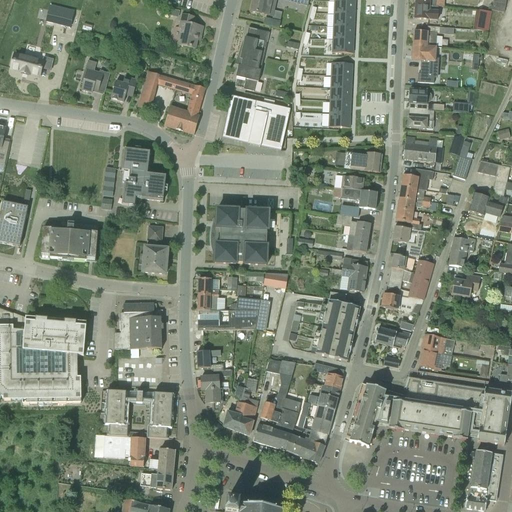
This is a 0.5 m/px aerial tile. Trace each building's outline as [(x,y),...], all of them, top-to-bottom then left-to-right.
[(260,15),(264,16),(264,15),(273,17),(276,1),(273,0),(253,0),(250,12),(260,15)] [(506,0),(493,0),(492,11),(504,14),(506,0)] [(355,4),(334,3),(334,16),(354,16),(355,4)] [(438,8),(435,8),(429,7),(415,6),(414,20),(429,21),(437,21),(438,8)] [(70,29),(74,13),(50,7),(46,23),(70,29)] [(167,16),(178,19),(180,12),(169,9),(167,16)] [(476,10),(474,30),(489,32),(491,12),(476,10)] [(181,30),(178,46),(195,50),(198,36),(201,37),(203,28),(194,26),(196,19),(182,16),(179,30),(181,30)] [(333,28),(354,29),(354,16),(334,16),(333,28)] [(333,28),(332,41),(353,42),(354,29),(333,28)] [(427,28),(427,33),(414,32),(413,47),(434,49),(434,48),(436,49),(436,35),(439,35),(439,29),(427,28)] [(245,38),(244,43),(240,58),(240,60),(242,61),(241,66),(240,67),(238,67),(237,73),(236,78),(237,79),(235,88),(254,93),(257,83),(258,83),(259,78),(263,63),(266,49),(270,34),(258,31),(248,29),(246,39),(245,38)] [(353,55),(353,42),(332,41),(332,54),(353,55)] [(299,45),(288,42),(286,48),(298,51),(299,45)] [(436,49),(434,48),(434,49),(413,47),(412,61),(421,62),(420,75),(418,75),(417,84),(433,85),(434,76),(435,63),(436,48),(436,49)] [(14,55),(14,58),(13,58),(11,67),(11,71),(21,73),(21,74),(29,76),(29,75),(39,78),(42,66),(51,68),(53,60),(43,58),(43,62),(14,55)] [(106,61),(104,68),(111,69),(112,63),(106,61)] [(104,95),(107,86),(110,75),(103,72),(100,71),(99,73),(94,72),(97,64),(88,62),(84,73),(83,73),(81,81),(83,82),(80,91),(92,94),(93,90),(97,91),(97,93),(104,95)] [(331,65),(331,77),(352,78),(352,65),(331,65)] [(183,84),(160,77),(158,86),(181,94),(183,84)] [(351,91),(352,78),(331,77),(330,90),(351,91)] [(122,84),(116,82),(113,90),(111,100),(124,103),(126,93),(133,95),(132,98),(133,98),(135,89),(137,81),(134,81),(124,78),(122,84)] [(196,87),(188,85),(186,95),(191,97),(186,113),(170,107),(164,128),(177,131),(176,131),(178,132),(181,133),(182,133),(194,136),(200,117),(198,117),(205,90),(196,87)] [(351,91),(330,90),(330,103),(351,104),(351,91)] [(288,94),(277,91),(275,98),(287,100),(288,94)] [(427,94),(427,92),(410,91),(409,105),(411,105),(410,111),(428,112),(428,106),(426,106),(426,104),(427,104),(428,104),(429,104),(430,103),(431,102),(432,99),(431,97),(431,96),(430,95),(429,94),(428,94),(427,94)] [(232,97),(222,139),(247,145),(247,146),(261,149),(261,148),(281,152),(290,110),(232,97)] [(329,115),(350,116),(351,104),(330,103),(329,115)] [(460,104),(459,114),(468,115),(469,104),(460,104)] [(407,129),(417,130),(432,131),(434,112),(428,112),(410,111),(410,119),(408,119),(407,129)] [(350,116),(329,115),(328,128),(349,129),(350,116)] [(6,128),(0,126),(0,163),(5,165),(10,142),(3,141),(6,128)] [(497,134),(492,135),(491,138),(496,141),(499,141),(510,139),(508,130),(497,133),(497,134)] [(403,160),(441,164),(442,149),(436,149),(437,139),(429,138),(429,140),(426,140),(425,143),(416,142),(416,139),(405,138),(403,160)] [(463,143),(459,158),(453,178),(465,181),(471,161),(466,159),(470,145),(463,143)] [(137,200),(163,203),(166,176),(148,174),(151,153),(124,150),(122,171),(124,172),(122,184),(124,184),(122,206),(136,207),(137,200)] [(345,153),(344,162),(344,170),(380,174),(382,156),(345,153)] [(486,164),(480,162),(476,174),(484,175),(486,164)] [(492,165),(490,165),(486,164),(484,175),(490,177),(492,165)] [(496,178),(498,166),(492,165),(490,177),(496,178)] [(498,166),(496,178),(495,182),(506,185),(510,169),(498,166)] [(116,170),(106,169),(105,179),(115,180),(116,170)] [(401,188),(417,190),(417,191),(424,192),(426,192),(428,181),(412,178),(402,176),(401,188)] [(365,180),(342,177),(336,177),(335,189),(341,189),(341,190),(342,190),(362,192),(364,193),(365,180)] [(115,180),(105,179),(104,188),(114,189),(115,180)] [(506,185),(495,182),(493,188),(505,191),(506,185)] [(104,188),(103,197),(113,198),(114,189),(104,188)] [(417,191),(417,190),(401,188),(399,199),(415,202),(430,204),(431,199),(423,198),(424,192),(417,191)] [(500,197),(503,198),(505,191),(493,188),(492,195),(500,197)] [(359,203),(358,209),(375,211),(377,194),(364,193),(362,192),(342,190),(341,201),(359,203)] [(468,213),(478,216),(484,217),(485,215),(500,219),(503,206),(489,203),(490,199),(483,198),(473,195),(468,213)] [(503,198),(500,197),(498,204),(506,206),(508,200),(503,198)] [(429,209),(430,204),(415,202),(399,199),(397,210),(413,213),(414,208),(420,209),(422,208),(429,209)] [(103,200),(102,208),(102,211),(111,211),(112,201),(103,200)] [(0,216),(0,243),(20,248),(28,208),(3,203),(0,216)] [(212,226),(212,227),(211,229),(211,231),(211,234),(211,236),(210,240),(211,241),(211,243),(211,245),(211,248),(212,252),(213,254),(215,254),(214,264),(236,265),(245,265),(266,266),(267,249),(268,249),(269,239),(269,230),(268,230),(269,212),(247,212),(242,212),(238,212),(238,211),(217,210),(216,221),(214,221),(213,222),(213,224),(212,226)] [(397,210),(395,222),(419,226),(420,221),(412,219),(413,213),(397,210)] [(370,225),(351,222),(352,218),(338,215),(336,226),(350,229),(348,237),(368,240),(370,225)] [(511,224),(501,222),(497,233),(511,235),(511,228),(511,224)] [(95,260),(96,250),(98,227),(68,224),(68,225),(63,225),(63,229),(60,229),(43,229),(40,260),(41,260),(50,260),(50,259),(58,260),(58,261),(78,263),(78,262),(87,262),(87,259),(95,260)] [(152,248),(144,247),(142,274),(155,275),(166,275),(168,250),(160,250),(160,243),(162,243),(163,229),(148,228),(147,242),(152,243),(152,248)] [(425,233),(404,229),(394,228),(392,242),(408,244),(409,235),(417,237),(415,249),(407,247),(405,258),(415,261),(418,262),(425,237),(424,237),(425,233)] [(346,251),(356,253),(366,254),(368,240),(348,237),(346,245),(347,245),(346,251)] [(453,239),(449,267),(464,269),(467,254),(472,255),(475,241),(468,239),(468,241),(453,239)] [(296,247),(312,250),(313,242),(302,240),(297,240),(296,247)] [(493,243),(483,241),(481,248),(492,250),(493,243)] [(391,246),(394,253),(400,250),(397,243),(391,246)] [(511,245),(509,245),(504,265),(500,265),(498,273),(511,275),(511,245)] [(342,255),(318,252),(317,256),(328,257),(328,260),(341,262),(342,255)] [(405,258),(394,256),(391,269),(395,270),(396,269),(403,271),(403,273),(411,275),(415,261),(405,258)] [(367,263),(351,261),(352,260),(344,259),(342,270),(347,271),(346,273),(350,273),(366,276),(367,269),(367,263)] [(418,261),(412,285),(408,299),(422,301),(424,302),(434,266),(418,261)] [(391,270),(388,288),(386,296),(395,297),(399,298),(401,282),(409,284),(411,275),(403,273),(403,271),(396,269),(395,270),(391,269),(391,270)] [(346,291),(354,292),(363,294),(366,276),(350,273),(346,273),(347,271),(342,270),(342,272),(331,270),(330,276),(341,278),(348,280),(346,291)] [(263,283),(264,275),(256,274),(256,282),(263,283)] [(277,275),(274,287),(285,291),(289,276),(277,275)] [(452,296),(470,299),(471,292),(478,293),(480,278),(467,276),(466,283),(454,281),(452,296)] [(227,279),(227,292),(237,292),(237,279),(227,279)] [(211,291),(211,280),(199,280),(198,296),(218,296),(219,292),(211,291)] [(245,298),(246,288),(237,287),(236,297),(245,298)] [(330,294),(329,300),(345,302),(346,296),(330,294)] [(391,310),(398,311),(411,314),(417,316),(422,301),(408,299),(399,298),(395,297),(386,296),(384,295),(381,308),(391,310)] [(218,300),(218,296),(198,296),(197,312),(199,312),(210,312),(220,312),(220,311),(220,300),(218,300)] [(198,332),(208,332),(229,331),(238,331),(249,331),(255,331),(259,312),(261,312),(262,303),(260,302),(260,301),(237,299),(236,312),(220,311),(220,312),(210,312),(199,312),(199,313),(199,316),(196,316),(196,328),(198,328),(198,332)] [(345,302),(329,300),(327,307),(326,307),(322,323),(323,323),(322,329),(320,334),(316,349),(317,350),(315,355),(346,363),(348,355),(349,355),(352,344),(351,344),(353,336),(355,329),(356,329),(359,318),(358,317),(360,309),(349,307),(350,303),(345,302)] [(113,335),(113,341),(114,351),(138,350),(162,350),(162,349),(161,349),(161,346),(161,342),(161,339),(161,335),(161,332),(161,331),(160,331),(160,326),(161,326),(161,325),(160,325),(160,322),(161,322),(161,319),(160,313),(154,313),(154,305),(123,305),(123,314),(120,314),(120,335),(113,335)] [(86,324),(25,319),(0,309),(0,401),(0,402),(1,400),(1,399),(3,399),(3,402),(22,401),(22,405),(81,404),(81,379),(78,379),(78,356),(83,356),(86,324)] [(511,311),(500,310),(499,319),(511,320),(511,311)] [(433,328),(442,329),(444,321),(435,319),(433,328)] [(401,323),(399,330),(411,334),(413,326),(401,323)] [(282,340),(287,341),(291,328),(285,326),(282,340)] [(389,333),(388,332),(378,330),(374,343),(400,350),(401,346),(406,347),(410,335),(402,333),(402,335),(396,334),(397,331),(390,329),(389,333)] [(288,341),(295,343),(296,336),(290,334),(288,341)] [(451,357),(453,348),(455,342),(435,337),(425,335),(422,350),(423,350),(422,353),(421,352),(424,353),(424,354),(426,354),(427,353),(429,354),(429,352),(438,354),(444,356),(451,357)] [(511,365),(511,348),(498,347),(497,351),(503,352),(503,357),(511,358),(511,366),(511,365)] [(208,369),(210,369),(209,358),(220,358),(220,352),(197,353),(198,370),(208,369)] [(444,356),(438,354),(429,352),(429,354),(427,353),(426,354),(424,354),(424,353),(421,352),(421,353),(422,353),(419,368),(429,370),(434,371),(435,371),(441,372),(445,356),(444,356)] [(385,359),(384,367),(397,369),(399,362),(385,359)] [(281,385),(276,400),(275,399),(274,401),(270,400),(268,405),(264,404),(256,433),(253,443),(285,452),(286,453),(293,437),(291,436),(295,426),(278,420),(279,415),(281,410),(282,410),(289,387),(291,378),(296,365),(282,362),(281,364),(269,361),(267,373),(279,375),(281,385)] [(328,373),(329,368),(315,365),(313,372),(327,376),(327,374),(328,374),(328,373)] [(511,365),(511,366),(508,365),(506,377),(500,376),(499,382),(511,384),(511,365)] [(328,374),(327,374),(327,376),(324,387),(340,391),(343,378),(342,378),(328,374)] [(219,384),(219,378),(219,377),(201,378),(201,392),(206,391),(222,390),(222,384),(219,384)] [(453,440),(465,441),(467,442),(467,437),(477,439),(477,443),(502,447),(504,447),(506,433),(509,408),(510,408),(511,394),(409,379),(404,398),(361,385),(345,438),(350,439),(349,443),(355,445),(357,445),(368,449),(375,428),(391,430),(400,432),(403,432),(453,439),(453,440)] [(248,380),(246,392),(255,394),(257,382),(248,380)] [(317,407),(334,411),(340,391),(324,387),(322,386),(317,407)] [(235,414),(229,413),(223,428),(237,433),(241,417),(243,417),(244,414),(246,415),(248,406),(249,406),(247,400),(243,399),(245,390),(237,387),(233,396),(239,402),(239,404),(238,403),(235,414)] [(219,413),(224,403),(223,403),(222,390),(206,391),(207,405),(212,404),(212,413),(219,413)] [(153,394),(134,393),(127,392),(127,393),(107,392),(105,426),(109,426),(108,437),(145,439),(167,440),(168,429),(172,429),(173,396),(160,395),(160,394),(159,394),(159,395),(153,395),(153,394)] [(285,400),(282,410),(298,415),(300,405),(285,400)] [(237,433),(249,438),(257,409),(249,406),(248,406),(246,415),(244,414),(243,417),(241,417),(237,433)] [(334,411),(317,407),(313,419),(331,424),(334,411)] [(300,416),(306,418),(308,409),(303,408),(300,416)] [(281,410),(279,415),(296,420),(298,415),(282,410),(281,410)] [(295,426),(296,420),(279,415),(278,420),(295,426)] [(304,427),(307,418),(306,418),(300,416),(297,428),(304,429),(303,430),(305,430),(305,428),(304,427)] [(331,424),(313,419),(310,432),(327,437),(328,437),(331,424)] [(293,437),(286,453),(298,457),(305,443),(308,435),(296,431),(294,437),(293,437)] [(327,437),(310,432),(310,433),(310,435),(308,435),(305,443),(324,448),(327,437)] [(130,469),(143,470),(145,439),(108,437),(96,437),(95,459),(103,459),(114,460),(122,460),(128,460),(128,463),(130,463),(130,469)] [(318,465),(325,448),(324,448),(305,443),(298,457),(318,465)] [(160,451),(159,461),(158,471),(173,473),(175,452),(160,451)] [(469,494),(497,498),(503,457),(492,455),(476,453),(469,494)] [(151,476),(150,489),(156,489),(156,490),(171,492),(173,473),(158,471),(157,476),(151,476)] [(465,510),(479,511),(484,511),(486,502),(496,503),(497,498),(469,494),(469,498),(467,498),(465,510)] [(169,511),(139,504),(139,503),(125,500),(123,509),(122,511),(169,511)] [(284,511),(285,511),(282,511),(282,510),(275,510),(275,509),(277,508),(276,507),(274,508),(267,507),(267,506),(266,506),(266,507),(261,506),(258,506),(258,505),(257,505),(256,506),(250,505),(249,505),(247,503),(246,504),(248,505),(248,506),(241,505),(240,505),(240,502),(227,500),(224,511),(284,511)]
